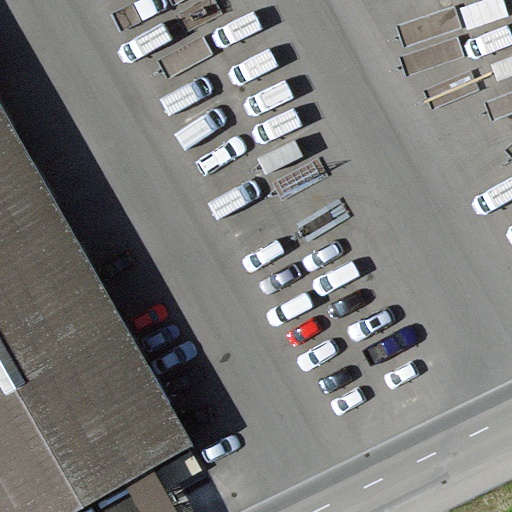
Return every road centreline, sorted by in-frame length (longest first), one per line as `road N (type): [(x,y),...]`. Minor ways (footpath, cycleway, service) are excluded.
road 1 (unknown): [(511,401),(435,230),(310,0)]
road 2 (tertiary): [(312,511),(511,412)]
